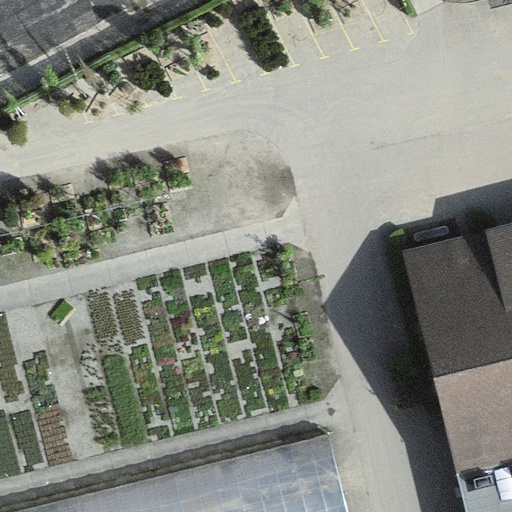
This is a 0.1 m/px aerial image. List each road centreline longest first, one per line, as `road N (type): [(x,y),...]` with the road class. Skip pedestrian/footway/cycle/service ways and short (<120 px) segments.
road 1 (unclassified): [(511,76),(23,174)]
road 2 (track): [(167,0),(0,73)]
